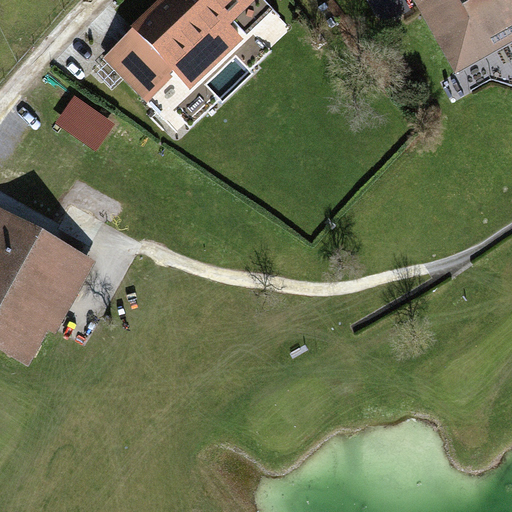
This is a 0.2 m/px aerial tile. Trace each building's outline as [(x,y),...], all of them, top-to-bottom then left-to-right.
[(282,26),(259,0),(155,0),(89,58),(157,135),(282,26)] [(370,0),(386,30),(414,16),(405,0),(370,0)] [(511,0),(420,0),(459,66),(511,35),(511,0)] [(101,154),(120,125),(78,97),(59,126),(101,154)] [(89,258),(0,210),(0,347),(32,365),(89,258)]
